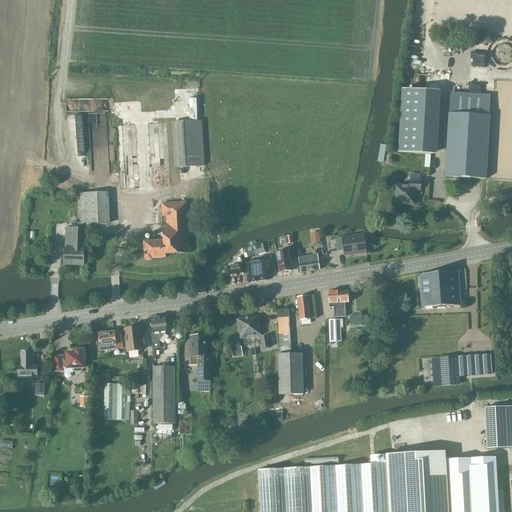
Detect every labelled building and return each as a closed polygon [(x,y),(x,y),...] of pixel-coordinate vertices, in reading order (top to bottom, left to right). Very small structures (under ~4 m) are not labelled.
[(402,89),(399,153),(437,155),(441,91),(402,89)] [(451,94),(446,178),(486,180),(490,96),(451,94)] [(205,167),(202,121),(172,123),(174,169),(205,167)] [(416,192),(421,192),(422,184),(411,183),(411,187),(395,187),(395,204),(415,205),(416,192)] [(92,235),(108,234),(105,192),(79,194),(81,224),(81,226),(85,225),(91,225),(92,235)] [(151,243),(144,243),(145,260),(146,261),(150,261),(151,259),(166,258),(165,255),(189,254),(187,203),(162,204),(162,217),(166,217),(167,227),(162,227),(163,242),(157,242),(157,240),(151,241),(151,243)] [(124,216),(125,207),(115,205),(114,214),(124,216)] [(65,247),(65,266),(83,266),(85,225),(81,226),(81,224),(72,223),(72,229),(71,248),(65,247)] [(320,243),(319,233),(310,234),(312,244),(320,243)] [(364,235),(336,240),(338,252),(344,252),(344,255),(357,253),(357,255),(367,254),(364,235)] [(265,252),(262,245),(245,250),(248,257),(265,252)] [(290,259),(293,259),(292,252),(278,253),(268,254),(269,269),(279,269),(279,273),(281,273),(282,274),(285,274),(286,273),(291,272),(290,259)] [(243,273),(241,255),(226,266),(228,275),(243,273)] [(301,274),(319,271),(317,257),(299,260),(301,274)] [(248,283),(267,280),(265,261),(245,264),(248,283)] [(458,273),(420,277),(422,308),(458,306),(461,306),(458,273)] [(335,318),(341,318),(339,292),(329,293),(330,309),(335,308),(335,318)] [(349,292),(339,292),(341,318),(346,318),(345,304),(350,304),(349,292)] [(317,319),(314,296),(297,298),(301,321),(317,319)] [(509,302),(498,303),(498,311),(510,310),(509,302)] [(278,311),(280,346),(279,346),(279,351),(291,351),(289,310),(278,311)] [(154,333),(151,334),(153,349),(160,348),(160,341),(167,332),(165,318),(163,318),(163,315),(158,316),(158,318),(151,319),(154,333)] [(240,339),(261,336),(259,316),(238,319),(240,339)] [(363,317),(351,317),(351,326),(363,326),(363,317)] [(343,320),(329,321),(330,337),(341,337),(341,327),(343,327),(343,320)] [(140,328),(125,330),(127,353),(143,351),(140,328)] [(101,334),(99,334),(101,351),(123,348),(121,331),(107,333),(107,331),(101,332),(101,334)] [(268,336),(261,338),(263,349),(270,348),(268,336)] [(193,337),(193,356),(191,356),(191,365),(199,365),(199,381),(211,381),(211,356),(207,356),(207,337),(193,337)] [(239,348),(232,349),(233,358),(240,357),(239,348)] [(83,352),(83,350),(76,350),(76,353),(68,353),(68,360),(63,360),(63,356),(56,356),(56,370),(63,370),(63,368),(75,368),(75,371),(77,373),(80,373),(83,371),(82,367),(85,367),(85,352),(83,352)] [(497,350),(487,350),(487,365),(496,365),(497,350)] [(19,367),(19,379),(37,379),(37,367),(34,367),(33,355),(32,355),(32,352),(21,352),(21,367),(19,367)] [(280,396),(303,395),(302,355),(279,355),(280,396)] [(441,387),(461,386),(459,357),(439,358),(441,387)] [(175,367),(153,367),(154,424),(175,424),(175,367)] [(35,395),(44,396),(45,384),(36,383),(35,395)] [(105,384),(105,420),(130,421),(131,384),(105,384)] [(507,449),(507,448),(505,409),(486,410),(488,450),(507,449)] [(138,425),(138,411),(130,412),(130,425),(138,425)] [(388,511),(449,511),(449,508),(446,461),(446,452),(421,453),(421,452),(418,453),(418,454),(414,454),(414,453),(410,453),(411,454),(386,455),(388,511)] [(258,471),(260,511),(388,511),(386,455),(370,456),(371,465),(258,471)] [(449,508),(498,505),(497,490),(496,458),(446,461),(449,508)]
